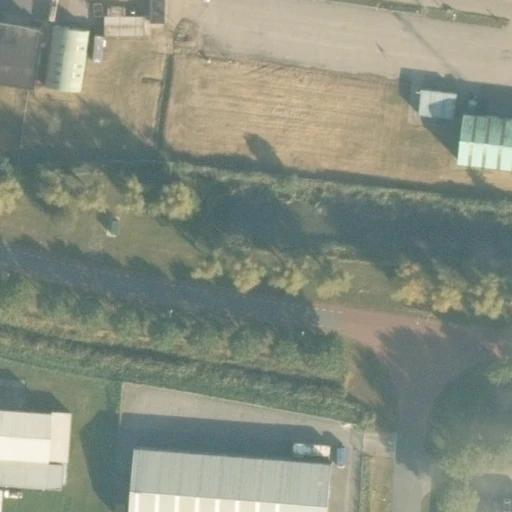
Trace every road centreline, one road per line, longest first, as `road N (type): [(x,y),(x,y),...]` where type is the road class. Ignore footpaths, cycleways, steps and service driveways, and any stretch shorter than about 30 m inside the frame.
road 1 (unclassified): [(420,334),(80,276),(0,254)]
road 2 (unclassified): [(406,511),(420,334)]
